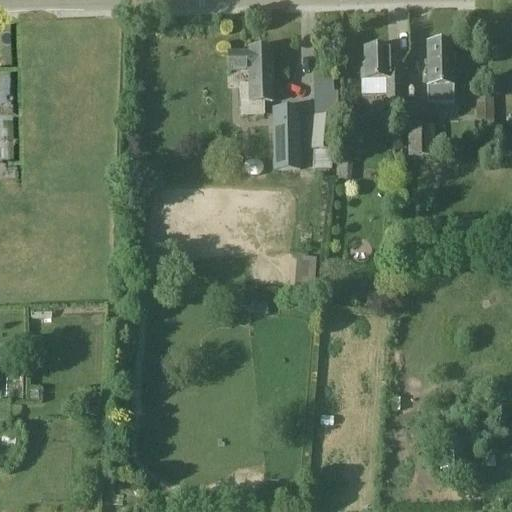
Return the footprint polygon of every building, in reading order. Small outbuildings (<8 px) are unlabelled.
[(453,106),(453,88),(452,46),(426,46),(426,106),(453,106)] [(363,67),(360,67),(360,93),(360,98),(386,97),(386,114),(403,114),(403,106),(404,106),(403,73),(389,73),(388,51),(384,51),(384,47),(375,48),(375,51),(363,51),(363,67)] [(240,87),(240,105),(240,118),(263,117),(263,105),(273,104),(271,51),(227,52),(228,75),(248,74),(248,87),(240,87)] [(480,138),(493,138),(492,101),(479,101),(480,138)] [(415,106),(404,106),(403,106),(403,114),(404,119),(415,118),(415,106)] [(272,109),(273,173),(301,172),(299,109),(272,109)] [(313,117),(310,151),(332,153),(335,119),(313,117)] [(407,158),(432,158),(433,121),(407,121),(407,158)] [(311,171),(330,171),(330,153),(311,153),(311,171)] [(352,162),(351,162),(351,161),(336,160),(335,182),(345,183),(351,183),(352,162)] [(244,172),(246,176),(250,178),(258,177),(261,176),(263,172),(263,168),(261,165),(257,162),(250,162),(246,165),(244,168),(244,172)] [(5,368),(3,400),(21,401),(22,369),(5,368)] [(457,414),(444,415),(444,430),(457,430),(457,414)] [(476,416),(477,435),(488,435),(487,415),(476,416)] [(463,442),(439,443),(440,471),(464,470),(463,442)]
